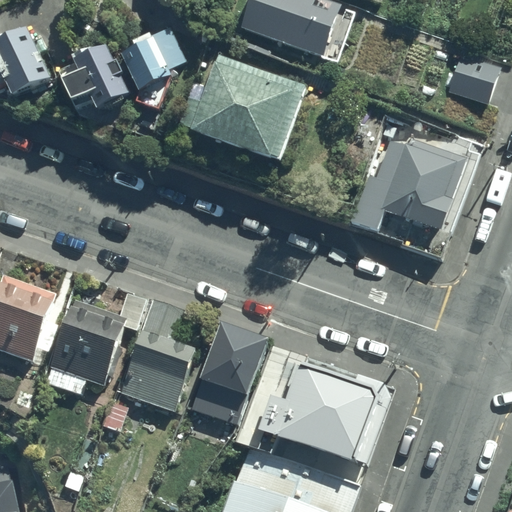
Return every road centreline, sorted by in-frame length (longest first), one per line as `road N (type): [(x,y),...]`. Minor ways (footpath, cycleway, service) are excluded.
road 1 (residential): [(486,349),(0,177)]
road 2 (residential): [(427,511),(486,349)]
